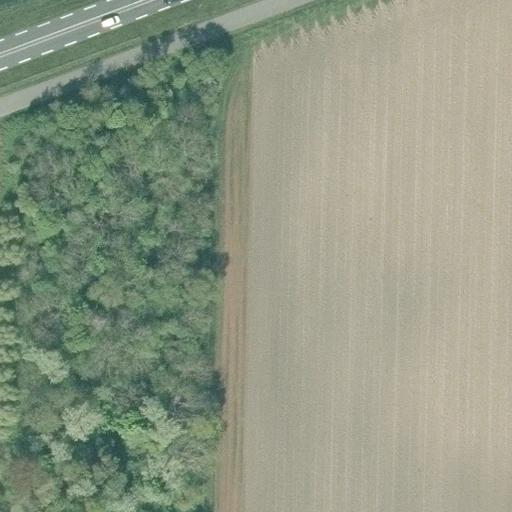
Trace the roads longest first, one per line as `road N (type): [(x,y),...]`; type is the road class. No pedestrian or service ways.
road 1 (unclassified): [(0,109),(294,0)]
road 2 (primary): [(0,56),(150,0)]
